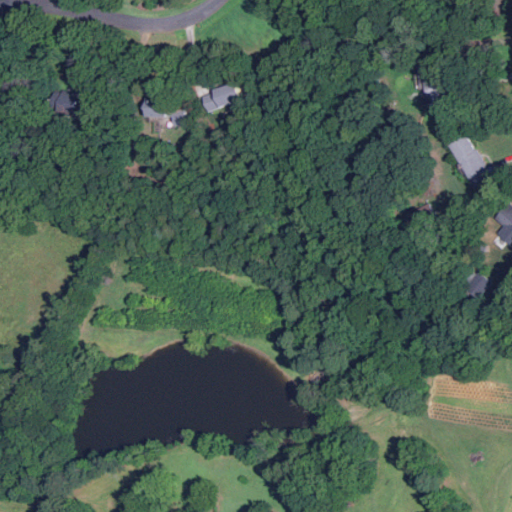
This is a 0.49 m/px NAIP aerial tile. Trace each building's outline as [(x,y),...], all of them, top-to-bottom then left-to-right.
[(423,60),(427,107),(452,105),(448,58),(423,60)] [(241,81),(248,100),(212,115),(204,96),(241,81)] [(58,94),(57,113),(92,115),(93,96),(58,94)] [(178,100),(178,121),(149,120),(149,99),(178,100)] [(452,144),(472,134),(497,185),(476,195),(452,144)] [(511,202),(510,201),(497,218),(505,226),(500,232),(511,242),(511,202)] [(411,213),(417,226),(438,216),(432,203),(411,213)]
